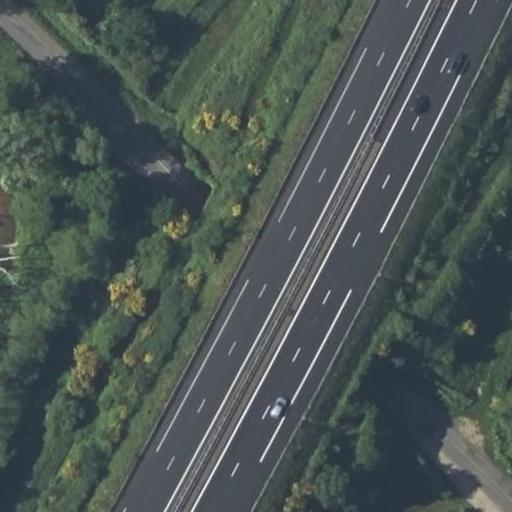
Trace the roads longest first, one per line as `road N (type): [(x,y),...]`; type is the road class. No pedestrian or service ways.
road 1 (tertiary): [(0,12),(419,413)]
road 2 (motorway): [(410,0),(144,511)]
road 3 (motorway): [(213,511),(477,0)]
road 4 (track): [(145,153),(59,321),(0,488)]
road 5 (tertiary): [(511,505),(419,413)]
